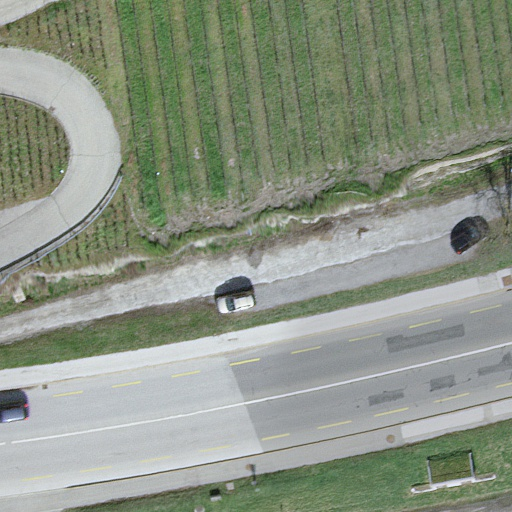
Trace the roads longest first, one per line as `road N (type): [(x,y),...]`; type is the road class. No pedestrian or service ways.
road 1 (track): [(0,330),(511,200)]
road 2 (primary): [(511,345),(0,444)]
road 3 (track): [(0,243),(48,212),(87,153),(60,100),(0,74)]
